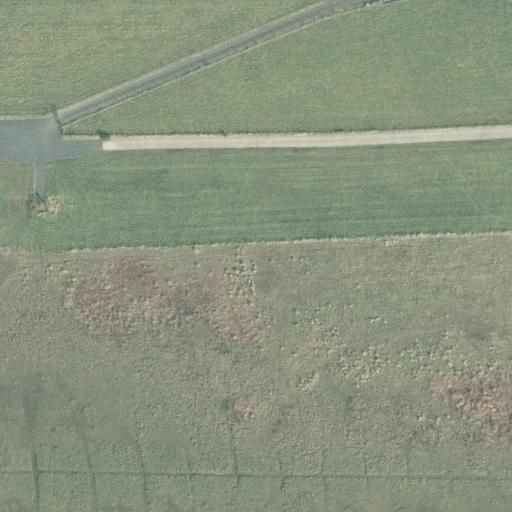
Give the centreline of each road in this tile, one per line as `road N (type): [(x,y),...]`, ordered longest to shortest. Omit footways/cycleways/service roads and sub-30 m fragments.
road 1 (track): [(0,134),(102,143),(511,131)]
road 2 (track): [(364,0),(12,136),(38,161),(38,203)]
